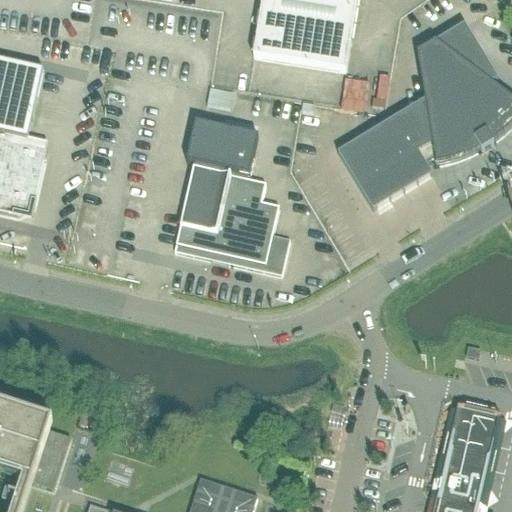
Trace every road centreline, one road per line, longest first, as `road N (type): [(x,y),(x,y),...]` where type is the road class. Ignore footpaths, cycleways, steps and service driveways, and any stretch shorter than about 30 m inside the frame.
road 1 (unclassified): [(353,303),(291,332),(235,335),(0,282)]
road 2 (unclassified): [(344,511),(380,361),(353,303)]
road 3 (unclassified): [(511,202),(353,303)]
